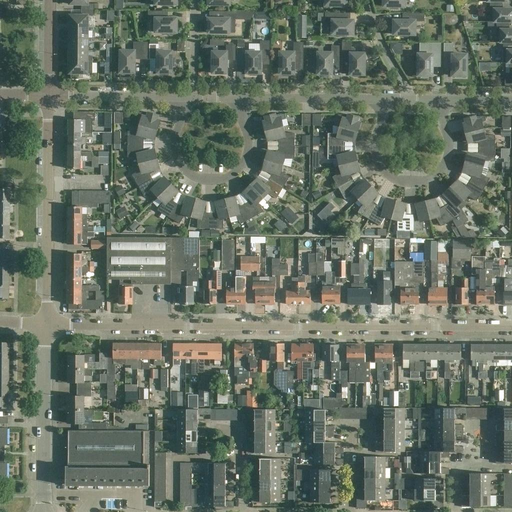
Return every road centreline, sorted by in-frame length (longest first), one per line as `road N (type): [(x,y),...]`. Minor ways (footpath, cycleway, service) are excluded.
road 1 (unclassified): [(44,324),(511,325)]
road 2 (unclassified): [(44,324),(46,98)]
road 3 (residential): [(236,97),(247,143),(242,163),(207,182),(184,173),(176,159),(176,130),(193,97)]
road 4 (residential): [(440,100),(446,159),(424,181),(408,182),(393,178),(374,154),(379,99)]
road 5 (unclassified): [(42,511),(44,324)]
road 6 (residential): [(46,98),(193,97)]
road 7 (residential): [(456,511),(456,466),(486,467),(486,422),(462,422)]
road 8 (residential): [(236,97),(379,99)]
